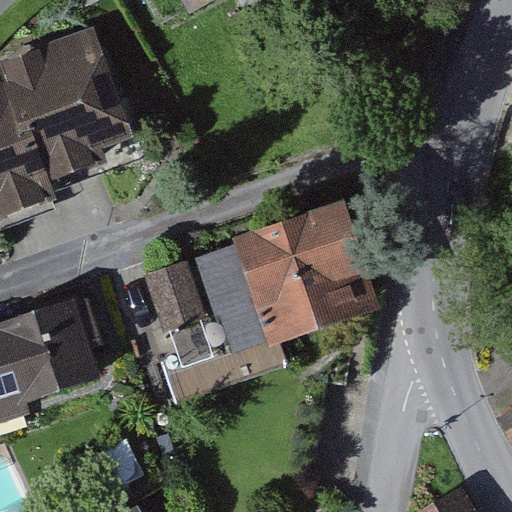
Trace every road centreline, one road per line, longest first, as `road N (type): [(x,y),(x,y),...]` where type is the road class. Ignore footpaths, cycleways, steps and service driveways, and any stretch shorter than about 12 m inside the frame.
road 1 (residential): [(448,159),(319,177),(0,304)]
road 2 (tertiary): [(503,511),(451,391),(431,317)]
road 3 (residential): [(386,511),(402,408),(431,317)]
road 4 (tertiary): [(448,159),(507,0)]
road 5 (tertiary): [(431,317),(448,159)]
